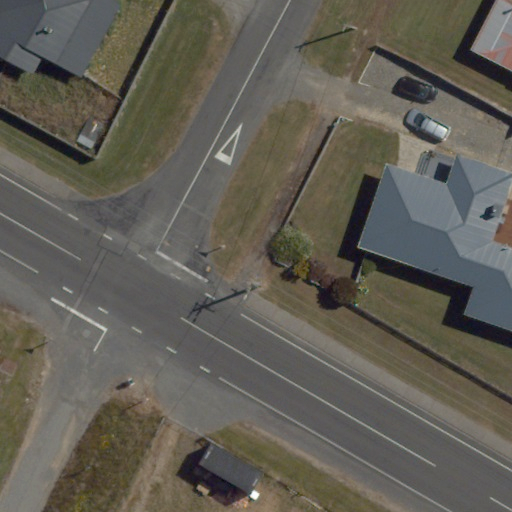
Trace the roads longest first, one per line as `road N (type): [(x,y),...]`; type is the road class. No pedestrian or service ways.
road 1 (residential): [(132,289),(511,509)]
road 2 (residential): [(132,289),(287,0)]
road 3 (residential): [(16,511),(132,289)]
road 4 (residential): [(0,213),(132,289)]
